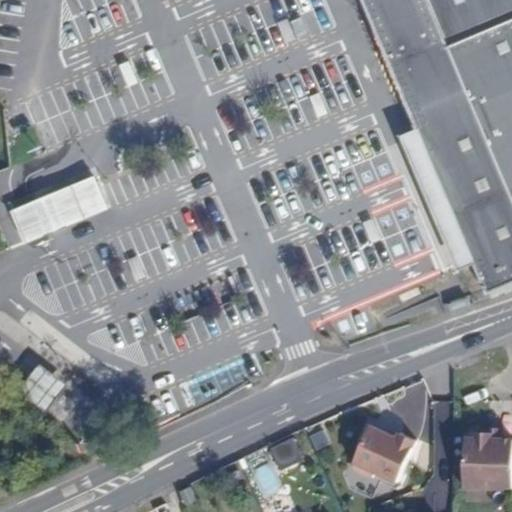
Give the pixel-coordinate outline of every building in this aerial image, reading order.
[(466,253),(484,295),(511,283),(511,0),(359,0),(419,140),(466,253)] [(419,140),(413,142),(460,255),(466,253),(419,140)] [(93,175),(13,209),(26,241),(107,209),(93,175)] [(20,394),(47,415),(69,388),(43,366),(20,394)] [(414,442),(372,426),(356,467),(398,483),(414,442)] [(511,437),(467,436),(466,487),(511,488),(511,437)] [(116,438),(104,442),(107,451),(119,448),(116,438)]
